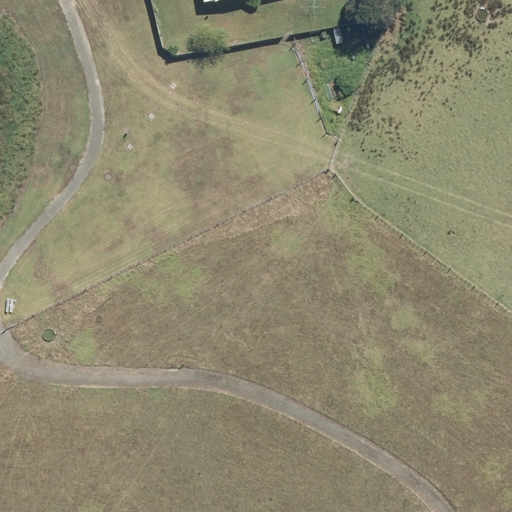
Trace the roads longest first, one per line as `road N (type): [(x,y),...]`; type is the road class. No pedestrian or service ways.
road 1 (track): [(0,334),(32,369),(201,393),(362,451),(418,511)]
road 2 (track): [(65,0),(81,40),(94,169),(32,227),(0,279)]
